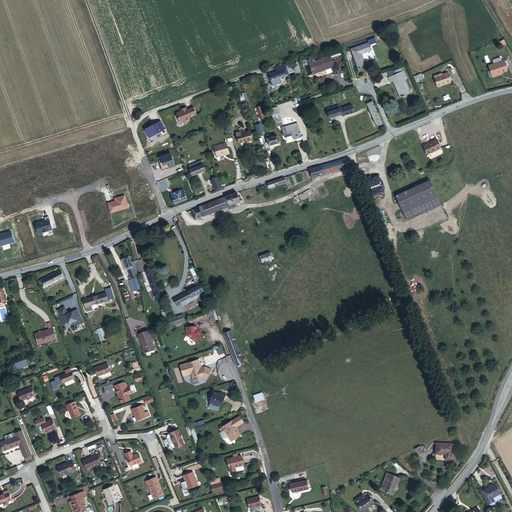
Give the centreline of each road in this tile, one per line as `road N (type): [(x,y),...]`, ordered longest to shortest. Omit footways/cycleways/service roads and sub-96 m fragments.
road 1 (track): [(475,455),(359,168)]
road 2 (residential): [(391,136),(166,214)]
road 3 (residential): [(166,214),(133,125),(256,73)]
road 4 (tertiary): [(511,376),(466,474),(434,511)]
road 5 (residential): [(234,371),(278,511)]
road 6 (track): [(133,125),(86,0)]
road 7 (residential): [(511,91),(391,136)]
